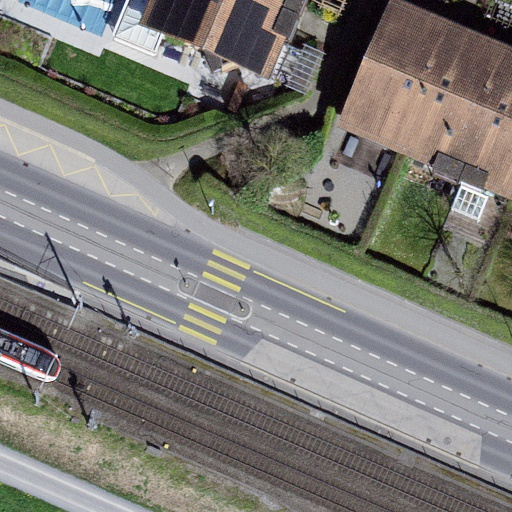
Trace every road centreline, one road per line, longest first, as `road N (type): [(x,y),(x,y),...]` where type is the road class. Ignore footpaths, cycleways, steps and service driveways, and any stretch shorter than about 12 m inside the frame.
road 1 (primary): [(0,193),(511,431)]
road 2 (track): [(0,462),(111,511)]
